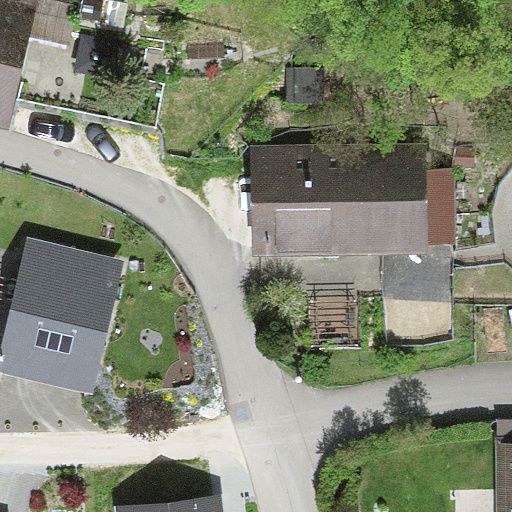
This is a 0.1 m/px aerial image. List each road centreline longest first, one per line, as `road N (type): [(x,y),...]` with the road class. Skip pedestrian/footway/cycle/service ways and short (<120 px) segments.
road 1 (residential): [(271,425),(232,308),(191,240),(126,192),(0,150)]
road 2 (residential): [(271,425),(168,444),(0,451)]
road 3 (residential): [(271,425),(400,393),(511,384)]
